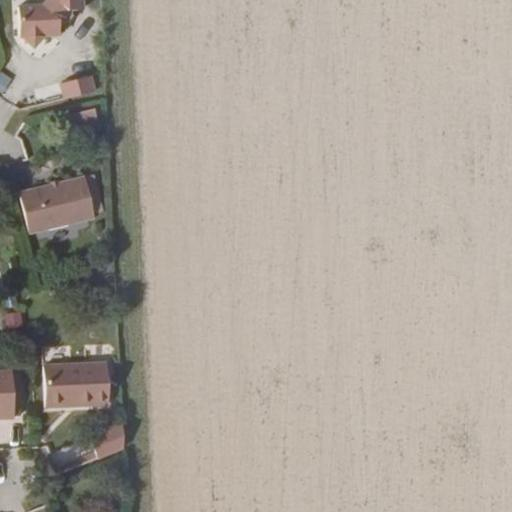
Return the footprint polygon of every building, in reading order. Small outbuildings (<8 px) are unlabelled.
[(74,16),(84,15),(83,0),(52,0),(50,6),(24,9),(24,33),(28,34),(37,44),(48,33),(62,33),(62,24),(68,23),(74,16)] [(65,84),(69,101),(95,95),(91,78),(65,84)] [(78,133),(103,126),(99,110),(74,117),(78,133)] [(32,233),(97,218),(87,178),(24,193),(32,233)] [(50,405),(111,403),(109,363),(49,366),(50,405)] [(0,422),(15,423),(15,379),(0,379),(0,422)] [(92,433),(98,457),(131,449),(125,425),(92,433)] [(64,471),(100,457),(93,440),(57,455),(64,471)]
